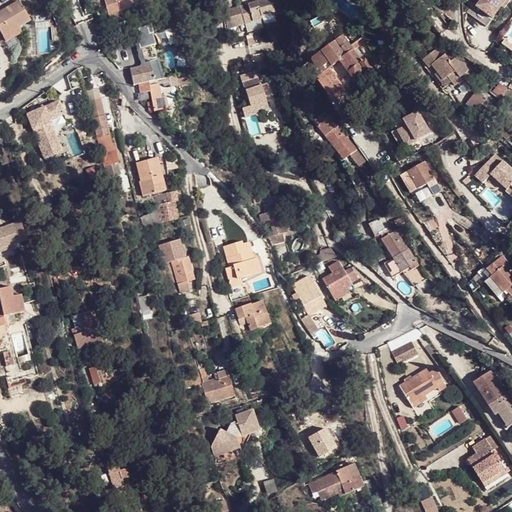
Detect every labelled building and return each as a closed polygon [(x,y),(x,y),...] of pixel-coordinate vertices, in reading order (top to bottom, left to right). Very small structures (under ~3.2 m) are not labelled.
[(108,22),(119,20),(115,4),(126,0),(125,0),(102,0),(103,0),(108,22)] [(270,0),(271,0),(227,11),(232,29),(259,22),(258,20),(275,16),(275,19),(284,17),(279,0),(270,0)] [(498,0),(480,0),(470,15),(482,23),(498,0)] [(23,25),(31,20),(20,2),(0,14),(0,29),(8,42),(23,33),(23,25)] [(126,40),(131,70),(149,66),(148,63),(140,64),(137,49),(141,49),(139,38),(142,37),(141,28),(131,31),(133,39),(126,40)] [(169,30),(161,33),(165,47),(173,44),(169,30)] [(332,62),(334,65),(335,66),(340,64),(353,84),(372,72),(357,50),(358,48),(355,43),(349,47),(342,36),(310,58),(315,66),(310,70),(313,75),(332,62)] [(461,80),(469,75),(465,68),(462,66),(454,62),(453,62),(450,64),(444,56),(441,59),(435,52),(423,61),(429,71),(433,69),(443,83),(444,83),(448,80),(455,90),(464,84),(461,80)] [(315,66),(310,58),(304,61),(310,70),(315,66)] [(322,73),(334,65),(332,62),(313,75),(330,100),(337,95),(322,73)] [(132,86),(137,85),(151,82),(149,66),(131,70),(129,70),(131,85),(132,86)] [(151,82),(137,85),(139,94),(149,92),(151,102),(148,103),(147,103),(148,112),(153,110),(153,113),(157,112),(163,110),(163,109),(160,98),(158,85),(162,85),(162,87),(169,85),(169,84),(175,82),(176,87),(190,85),(187,75),(151,82)] [(249,107),(264,101),(260,86),(258,86),(256,79),(240,85),(242,92),(244,91),(249,107)] [(482,105),(487,99),(480,94),(477,96),(474,94),(466,105),(476,113),(482,105)] [(160,98),(163,109),(169,108),(166,97),(160,98)] [(490,111),(495,106),(487,99),(482,105),(490,111)] [(100,101),(88,103),(88,105),(91,120),(104,117),(100,101)] [(56,102),(25,117),(44,160),(62,152),(48,121),(62,115),(56,102)] [(490,111),(482,105),(476,113),(487,121),(492,113),(490,111)] [(406,126),(397,132),(406,146),(407,148),(429,133),(416,112),(403,120),(406,126)] [(330,130),(349,155),(356,150),(329,115),(316,125),(324,135),(330,130)] [(104,117),(91,120),(103,167),(117,164),(113,148),(112,149),(104,117)] [(218,131),(231,128),(227,117),(215,121),(218,131)] [(406,126),(403,120),(393,126),(394,128),(389,132),(400,150),(406,146),(397,132),(406,126)] [(330,130),(324,135),(343,159),(349,155),(330,130)] [(507,142),(511,137),(511,133),(510,131),(502,137),(507,142)] [(156,158),(135,162),(139,179),(137,179),(141,195),(164,190),(156,158)] [(499,170),(490,163),(476,181),(486,188),(491,180),(508,193),(511,187),(511,171),(503,164),(499,170)] [(117,164),(103,167),(105,179),(120,175),(117,164)] [(430,191),(437,186),(426,165),(402,179),(411,196),(427,186),(430,191)] [(170,221),(169,217),(160,218),(158,205),(166,203),(166,202),(164,193),(156,195),(157,201),(152,202),(154,211),(156,225),(170,221)] [(172,201),(166,202),(166,203),(169,217),(170,221),(176,219),(172,201)] [(169,217),(166,203),(158,205),(160,218),(169,217)] [(414,215),(420,223),(431,215),(425,207),(414,215)] [(259,214),(261,222),(262,223),(268,221),(273,236),(287,233),(280,209),(270,211),(259,214)] [(154,211),(138,215),(141,229),(156,225),(154,211)] [(376,236),(382,233),(393,228),(386,215),(370,224),(376,236)] [(22,218),(0,228),(0,239),(4,248),(17,243),(30,236),(22,218)] [(496,236),(485,226),(479,233),(489,243),(496,236)] [(408,253),(397,230),(395,227),(393,228),(382,233),(385,238),(383,239),(393,259),(384,264),(391,278),(410,269),(411,272),(419,268),(410,252),(408,253)] [(222,246),(224,258),(228,257),(230,266),(227,267),(222,269),(225,281),(238,278),(258,272),(254,258),(251,259),(246,243),(240,245),(239,241),(222,246)] [(315,265),(337,255),(332,246),(321,250),(320,256),(313,259),(315,265)] [(510,302),(511,299),(511,270),(507,265),(509,264),(502,255),(486,269),(491,276),(484,282),(498,298),(502,294),(510,302)] [(187,256),(179,259),(185,282),(192,281),(187,256)] [(185,282),(179,259),(169,261),(176,290),(186,288),(185,282)] [(339,291),(346,287),(359,280),(353,269),(345,273),(338,261),(328,267),(331,273),(322,278),(333,298),(340,294),(339,291)] [(113,268),(102,270),(103,280),(114,278),(113,268)] [(292,285),(309,316),(317,311),(326,306),(309,276),(292,285)] [(239,284),(238,278),(225,281),(227,288),(239,284)] [(474,278),(467,284),(473,292),(480,286),(474,278)] [(11,286),(6,287),(13,311),(13,314),(24,312),(20,295),(12,296),(11,286)] [(0,326),(5,325),(3,316),(13,314),(13,311),(6,287),(0,288),(0,301),(2,310),(0,309),(0,326)] [(340,294),(333,298),(335,302),(349,294),(346,287),(339,291),(340,294)] [(233,309),(236,320),(243,318),(246,325),(248,329),(268,322),(261,302),(249,306),(248,304),(233,309)] [(92,311),(80,315),(83,327),(74,329),(70,330),(76,349),(86,346),(86,344),(99,340),(96,329),(97,328),(92,311)] [(309,316),(301,320),(305,328),(310,334),(316,331),(325,326),(317,311),(309,316)] [(185,327),(199,323),(196,313),(182,316),(185,327)] [(70,318),(74,329),(83,327),(80,315),(70,318)] [(239,326),(246,325),(243,318),(236,320),(239,326)] [(387,342),(394,352),(413,341),(422,335),(417,328),(411,330),(396,337),(387,342)] [(413,341),(394,352),(401,364),(420,352),(413,341)] [(13,370),(9,353),(2,355),(5,371),(13,370)] [(205,353),(198,355),(202,366),(209,364),(205,353)] [(94,368),(88,370),(94,385),(100,383),(94,368)] [(399,385),(410,404),(424,395),(436,387),(439,391),(446,387),(435,369),(428,373),(426,369),(399,385)] [(216,379),(206,382),(211,402),(232,395),(226,373),(224,373),(223,371),(215,373),(216,379)] [(490,371),(473,383),(489,407),(506,396),(490,371)] [(10,398),(25,395),(21,376),(5,380),(10,398)] [(200,382),(175,385),(180,418),(198,413),(197,407),(204,407),(200,382)] [(427,399),(424,395),(410,404),(412,408),(427,399)] [(421,415),(433,408),(427,400),(416,407),(421,415)] [(225,428),(219,424),(209,444),(212,451),(237,442),(235,435),(231,433),(234,428),(238,427),(240,433),(258,426),(251,406),(234,412),(236,417),(230,419),(225,428)] [(460,408),(453,411),(461,424),(468,420),(460,408)] [(306,444),(310,450),(316,446),(323,457),(317,461),(319,466),(332,459),(321,440),(318,443),(315,439),(306,444)] [(475,454),(471,456),(474,462),(470,465),(485,488),(507,474),(484,439),(471,447),(475,454)] [(238,445),(237,442),(212,451),(212,454),(238,445)] [(310,450),(317,461),(323,457),(316,446),(310,450)] [(471,456),(466,459),(470,465),(474,462),(471,456)] [(124,460),(113,465),(123,485),(133,480),(124,460)] [(322,481),(310,485),(314,494),(321,491),(324,497),(329,495),(330,496),(339,493),(341,495),(362,486),(353,464),(335,472),(336,474),(321,479),(322,481)] [(208,491),(202,493),(206,506),(208,506),(209,511),(224,511),(224,510),(225,510),(222,499),(210,502),(208,491)] [(437,511),(431,495),(418,500),(423,511),(437,511)]
